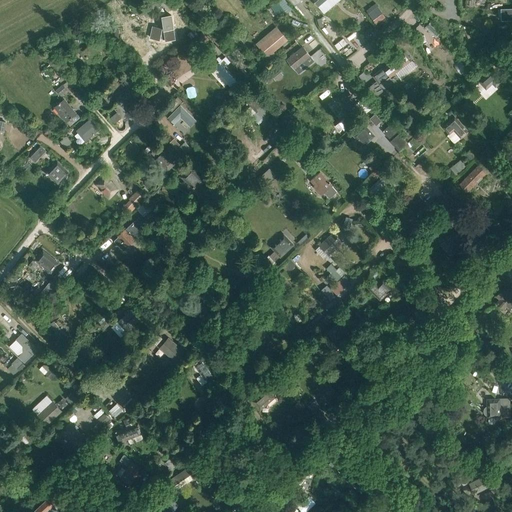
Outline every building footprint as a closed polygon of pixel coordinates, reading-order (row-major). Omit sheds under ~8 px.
[(142,11),(146,17),(154,12),(155,15),(159,12),(161,15),(165,13),(162,7),(160,8),(155,0),(150,0),(141,5),(144,10),(142,11)] [(291,9),(284,0),(277,0),(270,6),(279,18),(291,9)] [(376,6),(367,13),(373,20),(382,13),(376,6)] [(192,30),(187,34),(192,39),(196,36),(192,30)] [(272,43),(268,47),(266,44),(261,48),(272,61),(277,57),(272,52),(287,40),(283,35),(278,38),(276,35),(269,40),(272,43)] [(97,38),(80,53),(90,64),(98,58),(100,60),(109,53),(97,38)] [(286,59),(295,70),(311,57),(302,46),(286,59)] [(403,54),(383,69),(389,77),(409,61),(403,54)] [(111,55),(102,62),(108,69),(117,61),(111,55)] [(220,62),(215,66),(221,73),(229,82),(227,83),(231,87),(237,81),(223,65),(225,63),(220,57),(217,59),(220,62)] [(478,82),(486,90),(492,84),(496,88),(504,80),(501,76),(493,68),(478,82)] [(278,69),(271,75),(276,82),(283,76),(278,69)] [(444,77),(452,85),(460,76),(452,69),(444,77)] [(123,79),(130,87),(137,81),(130,72),(123,79)] [(110,91),(117,99),(130,88),(123,80),(110,91)] [(56,90),(60,95),(66,90),(63,85),(56,90)] [(195,97),(196,95),(195,88),(192,87),(187,88),(186,90),(187,97),(190,99),(195,97)] [(228,90),(222,95),(226,100),(232,94),(228,90)] [(347,90),(335,100),(346,114),(359,104),(347,90)] [(255,96),(248,103),(264,119),(271,112),(265,106),(262,108),(259,105),(262,103),(255,96)] [(177,97),(168,107),(172,111),(182,101),(177,97)] [(54,107),(66,122),(76,113),(64,99),(54,107)] [(462,109),(467,115),(472,111),(472,110),(476,107),(472,102),(469,104),(467,101),(461,105),(464,108),(462,109)] [(180,117),(190,126),(196,120),(181,105),(168,118),(174,124),(180,117)] [(110,117),(115,122),(121,117),(116,112),(110,117)] [(375,113),(369,118),(376,125),(382,120),(375,113)] [(455,116),(442,127),(449,135),(454,131),(461,139),(469,132),(455,116)] [(76,130),(85,141),(100,129),(91,118),(76,130)] [(364,123),(352,135),(364,147),(376,135),(364,123)] [(390,124),(383,131),(391,140),(398,134),(390,124)] [(145,132),(140,136),(145,142),(150,137),(145,132)] [(66,136),(60,142),(64,147),(71,142),(66,136)] [(181,145),(179,147),(186,154),(191,149),(185,142),(181,145)] [(29,157),(35,163),(46,151),(40,145),(29,157)] [(159,156),(156,159),(167,171),(179,160),(171,152),(167,155),(163,152),(160,155),(159,154),(158,155),(159,156)] [(469,152),(464,156),(470,162),(475,158),(469,152)] [(298,159),(308,171),(314,166),(304,153),(298,159)] [(461,160),(450,169),(456,176),(467,168),(461,160)] [(46,172),(58,184),(68,172),(57,161),(46,172)] [(459,184),(467,192),(486,173),(478,165),(459,184)] [(182,176),(186,180),(189,184),(190,184),(195,189),(204,180),(191,167),(182,176)] [(321,195),(324,193),(329,198),(337,191),(320,172),(311,180),(318,188),(316,189),(321,195)] [(380,174),(367,186),(372,192),(374,189),(384,181),(385,180),(380,174)] [(95,185),(109,199),(120,189),(106,175),(95,185)] [(458,225),(451,216),(447,220),(455,228),(458,225)] [(118,236),(127,246),(136,238),(134,235),(141,228),(134,221),(118,236)] [(443,239),(456,254),(466,244),(453,230),(443,239)] [(315,249),(324,259),(342,242),(332,233),(315,249)] [(270,247),(280,258),(294,244),(284,234),(270,247)] [(35,260),(51,273),(59,263),(43,251),(35,260)] [(271,266),(275,262),(269,255),(264,259),(271,266)] [(385,259),(381,263),(384,267),(383,268),(387,273),(392,267),(388,263),(385,259)] [(325,268),(330,272),(322,280),(337,295),(351,280),(331,261),(325,268)] [(501,267),(507,273),(511,269),(506,263),(501,267)] [(232,272),(254,281),(257,274),(235,264),(232,272)] [(268,284),(275,291),(287,279),(280,272),(268,284)] [(41,291),(49,298),(58,287),(55,285),(61,278),(56,274),(41,291)] [(368,287),(380,300),(391,288),(383,280),(378,285),(374,281),(368,287)] [(331,301),(336,295),(325,285),(319,290),(331,301)] [(496,296),(500,299),(497,303),(503,308),(506,305),(510,308),(511,305),(511,298),(511,291),(509,289),(506,293),(502,290),(496,296)] [(199,316),(204,318),(209,301),(196,297),(192,310),(200,312),(199,316)] [(346,300),(341,306),(349,314),(354,309),(346,300)] [(117,321),(127,332),(140,319),(131,309),(117,321)] [(341,319),(328,333),(337,342),(338,341),(343,346),(349,340),(344,335),(351,328),(341,319)] [(49,324),(62,341),(67,337),(54,320),(49,324)] [(24,361),(37,349),(22,334),(9,346),(24,361)] [(247,343),(241,347),(249,358),(266,345),(258,334),(252,339),(251,337),(245,341),(247,343)] [(159,348),(175,362),(184,351),(168,337),(159,348)] [(278,347),(272,339),(266,343),(272,351),(278,347)] [(183,347),(188,351),(192,346),(187,342),(183,347)] [(194,364),(193,366),(194,368),(195,370),(198,372),(200,372),(201,374),(197,377),(202,385),(207,381),(205,379),(215,372),(203,357),(194,364)] [(12,364),(16,369),(22,363),(17,358),(12,364)] [(21,372),(26,367),(23,364),(18,369),(21,372)] [(277,392),(284,386),(283,386),(276,377),(268,383),(277,392)] [(313,391),(317,395),(323,402),(336,391),(329,384),(327,385),(324,382),(313,391)] [(252,401),(260,410),(275,397),(267,388),(252,401)] [(71,393),(66,398),(71,404),(77,398),(71,393)] [(487,417),(511,416),(510,398),(486,399),(487,406),(486,407),(484,408),(483,410),(483,412),(485,415),(486,415),(487,416),(487,417)] [(315,400),(310,405),(313,409),(319,404),(315,400)] [(53,401),(38,415),(47,425),(62,411),(53,401)] [(109,410),(115,417),(123,409),(117,403),(109,410)] [(110,419),(104,413),(98,419),(103,425),(110,419)] [(116,432),(120,443),(140,435),(136,424),(134,424),(131,417),(124,420),(127,427),(116,432)] [(60,431),(75,446),(85,436),(70,421),(60,431)] [(174,431),(177,442),(188,438),(185,428),(174,431)] [(258,448),(249,441),(243,449),(252,456),(258,448)] [(95,464),(101,457),(95,451),(89,458),(95,464)] [(142,468),(123,455),(120,460),(128,466),(120,477),(130,484),(142,468)] [(171,479),(178,489),(193,479),(185,469),(171,479)] [(486,478),(484,479),(482,475),(468,482),(474,494),(488,487),(486,483),(488,482),(491,490),(497,487),(491,474),(486,477),(486,478)] [(243,498),(235,488),(235,487),(225,496),(235,507),(243,498)] [(153,500),(170,511),(173,511),(179,504),(159,491),(153,500)] [(33,511),(45,511),(47,511),(57,511),(58,511),(47,499),(33,511)]
